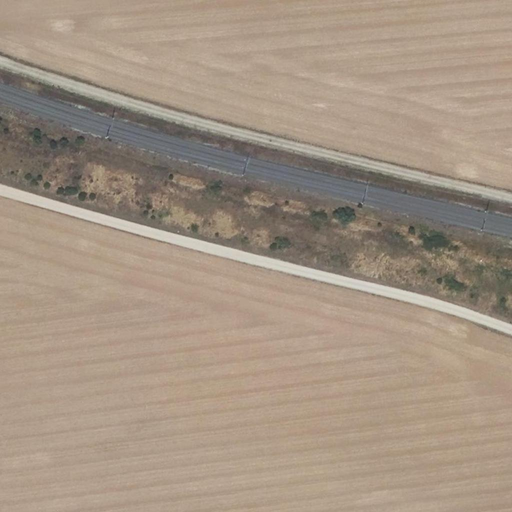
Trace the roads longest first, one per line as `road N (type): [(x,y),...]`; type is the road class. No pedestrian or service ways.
road 1 (track): [(511,201),(204,125),(0,60)]
road 2 (track): [(0,189),(511,330)]
